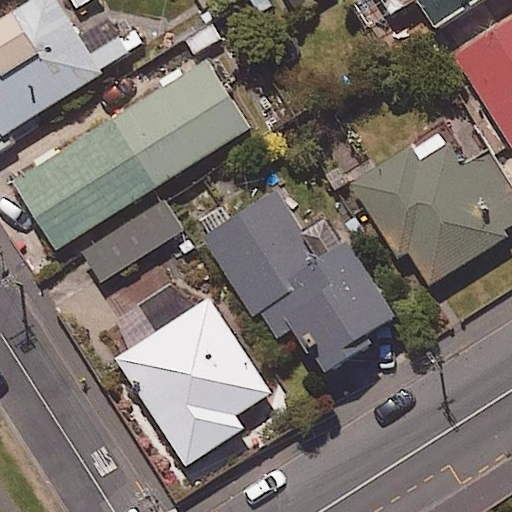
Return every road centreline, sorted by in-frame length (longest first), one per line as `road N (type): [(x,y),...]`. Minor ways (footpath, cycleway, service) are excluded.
road 1 (tertiary): [(511,388),(320,511)]
road 2 (residential): [(113,511),(0,333)]
